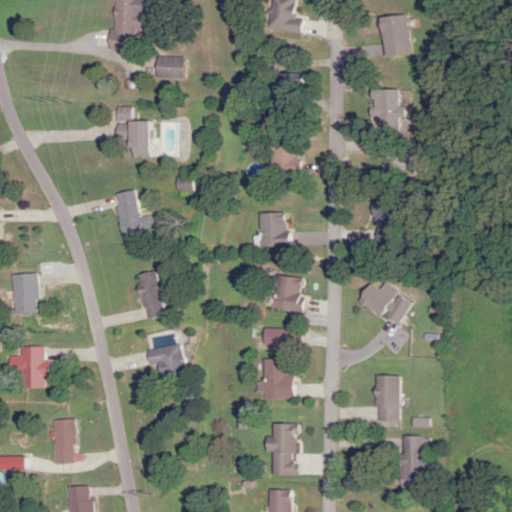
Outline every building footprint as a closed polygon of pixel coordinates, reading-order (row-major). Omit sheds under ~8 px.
[(138,50),(137,0),(109,0),(110,50),(138,50)] [(268,0),(265,28),(299,33),(301,19),(292,17),(294,0),(268,0)] [(382,57),(409,54),(406,14),(379,17),(382,57)] [(302,74),(277,74),(277,83),(268,83),(269,93),(280,92),(280,111),(302,110),(302,74)] [(126,122),(126,157),(147,156),(146,122),(132,122),(132,108),(116,109),(116,122),(126,122)] [(269,178),(297,178),(297,144),(269,144),(269,178)] [(188,178),(175,178),(175,190),(188,190),(188,178)] [(119,235),(149,230),(147,216),(137,218),(134,191),(114,194),(119,235)] [(391,229),(391,196),(374,196),(374,229),(391,229)] [(259,247),(286,247),(286,214),(259,214),(259,247)] [(164,316),(154,272),(135,276),(145,320),(164,316)] [(36,274),(11,275),(12,314),(37,313),(36,274)] [(302,309),(300,277),(274,279),(276,310),(302,309)] [(412,300),(381,285),(379,289),(366,282),(355,303),(398,326),(412,300)] [(187,380),(178,344),(144,352),(148,367),(157,364),(162,386),(187,380)] [(20,388),(45,387),(44,347),(19,347),(19,356),(7,357),(7,372),(19,372),(20,388)] [(291,375),(285,375),(285,359),(263,359),(263,382),(259,382),(259,399),(291,399),(291,375)] [(373,421),(398,421),(398,377),(373,377),(373,421)] [(73,464),(73,420),(52,420),(52,464),(73,464)] [(270,475),(294,475),(295,424),(271,424),(271,439),(264,438),(264,451),(270,452),(270,475)] [(420,449),(428,449),(428,437),(401,437),(401,455),(396,455),(397,484),(421,484),(420,449)] [(89,511),(89,486),(66,486),(66,511),(89,511)] [(267,490),(267,511),(289,511),(290,490),(267,490)]
